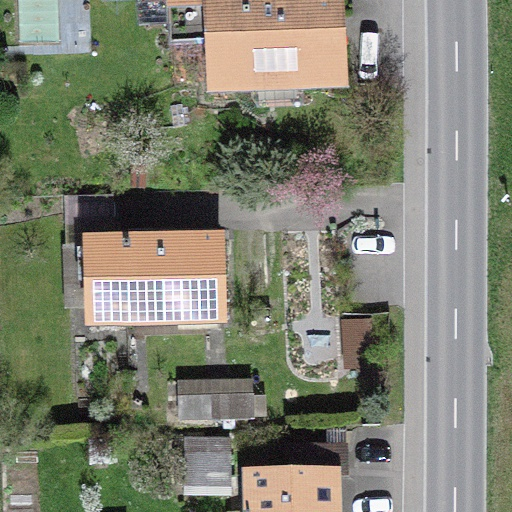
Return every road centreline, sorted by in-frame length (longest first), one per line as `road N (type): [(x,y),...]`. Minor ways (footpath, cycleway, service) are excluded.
road 1 (secondary): [(455,511),(456,203)]
road 2 (residential): [(212,213),(456,203)]
road 3 (secondary): [(456,203),(454,0)]
